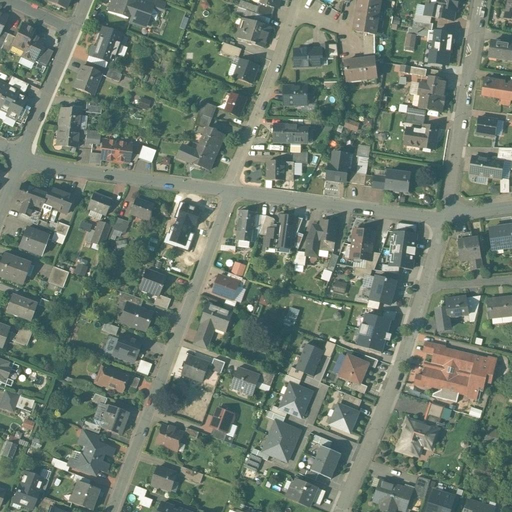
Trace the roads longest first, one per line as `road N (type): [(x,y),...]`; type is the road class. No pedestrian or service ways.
road 1 (residential): [(111,511),(228,191)]
road 2 (residential): [(339,511),(400,365),(443,218)]
road 3 (residential): [(443,218),(481,0)]
road 4 (residential): [(228,191),(443,218)]
road 5 (residential): [(20,156),(228,191)]
road 6 (residential): [(228,191),(297,0)]
road 7 (residential): [(20,156),(74,30)]
